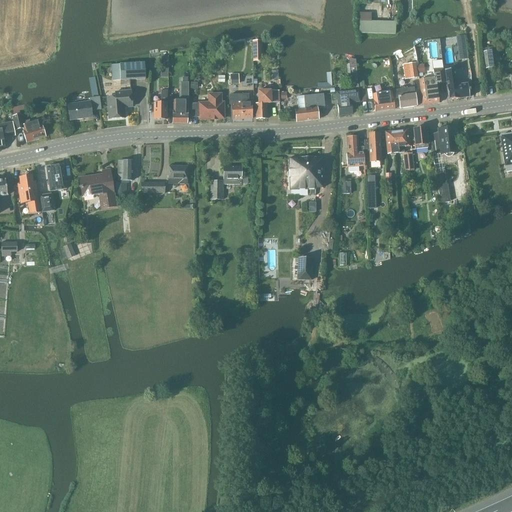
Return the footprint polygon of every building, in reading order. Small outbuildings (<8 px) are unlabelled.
[(360,12),(359,33),(394,34),(396,7),(382,7),(381,22),(371,21),(371,13),(360,12)] [(261,42),(252,42),(253,62),(261,61),(261,42)] [(466,44),(458,46),(460,60),(468,59),(466,44)] [(495,67),(493,52),(484,53),(486,68),(495,67)] [(444,82),(441,62),(434,62),(434,70),(433,70),(434,78),(419,80),(422,105),(439,103),(436,83),(444,82)] [(409,79),(418,78),(416,63),(407,64),(409,79)] [(121,81),(146,80),(145,64),(120,65),(121,81)] [(120,65),(112,65),(112,81),(121,81),(120,65)] [(457,86),(455,69),(445,71),(447,87),(449,100),(470,98),(469,92),(469,90),(468,90),(468,84),(457,86)] [(399,90),(396,90),(397,96),(398,96),(400,108),(416,106),(414,88),(406,89),(404,87),(400,88),(399,90)] [(336,96),(339,116),(352,114),(350,104),(360,103),(358,90),(352,91),(336,93),(336,96)] [(125,118),(124,108),(132,107),(131,91),(116,93),(116,97),(107,98),(109,119),(125,118)] [(161,91),(161,104),(154,104),(154,120),(166,120),(166,104),(167,104),(167,91),(161,91)] [(257,104),(256,104),(256,120),(266,120),(266,104),(279,104),(279,91),(257,91),(257,104)] [(376,94),(373,94),(375,112),(394,110),(392,92),(376,94)] [(199,118),(199,120),(224,120),(224,103),(221,103),(221,95),(209,95),(209,104),(192,104),(192,118),(199,118)] [(232,120),(251,120),(251,103),(248,103),(248,95),(229,96),(229,105),(231,105),(232,120)] [(306,110),(305,110),(295,111),(296,122),(318,120),(317,108),(324,107),(323,95),(304,97),(306,110)] [(90,102),(68,105),(70,121),(88,118),(88,115),(92,114),(92,111),(101,110),(99,98),(89,99),(90,102)] [(176,100),(172,103),(172,123),(187,123),(187,101),(176,100)] [(23,112),(25,119),(40,116),(39,113),(35,114),(34,110),(23,112)] [(20,115),(13,117),(16,131),(23,129),(21,123),(20,115)] [(29,120),(21,123),(23,129),(24,131),(22,131),(26,143),(46,137),(42,125),(40,125),(39,121),(30,123),(29,120)] [(4,137),(15,135),(13,122),(0,124),(0,146),(5,146),(4,137)] [(440,155),(444,154),(444,155),(445,156),(446,156),(446,157),(447,157),(448,157),(449,157),(450,157),(450,156),(451,156),(452,155),(453,154),(453,153),(455,153),(453,127),(449,128),(448,126),(446,125),(444,125),(442,126),(441,127),(440,129),(440,131),(440,134),(430,135),(432,154),(440,153),(440,155)] [(414,149),(428,148),(426,127),(412,129),(414,149)] [(407,130),(396,131),(398,153),(404,153),(403,147),(408,147),(407,130)] [(398,154),(396,131),(385,132),(387,154),(395,153),(395,154),(398,154)] [(365,162),(380,161),(379,133),(368,134),(368,140),(364,140),(365,162)] [(511,133),(501,135),(506,167),(511,165),(511,133)] [(363,147),(357,147),(357,136),(347,137),(348,154),(346,154),(347,167),(364,166),(363,147)] [(414,171),(412,153),(403,154),(404,172),(414,171)] [(289,189),(310,189),(310,195),(316,195),(315,188),(323,188),(323,158),(289,158),(289,189)] [(122,161),(121,181),(127,181),(132,181),(132,161),(122,161)] [(63,165),(46,167),(46,168),(50,192),(66,190),(63,165)] [(178,184),(187,184),(187,167),(169,167),(168,184),(173,184),(173,187),(178,187),(178,184)] [(223,186),(241,186),(241,167),(223,167),(222,182),(213,182),(213,200),(222,200),(223,186)] [(101,209),(116,206),(109,169),(102,170),(103,174),(79,178),(82,197),(98,194),(101,209)] [(438,175),(440,189),(448,188),(445,173),(438,175)] [(21,183),(17,184),(21,205),(28,203),(30,215),(40,213),(36,181),(33,182),(32,176),(20,178),(21,183)] [(141,194),(164,194),(164,184),(141,183),(141,194)] [(375,192),(367,192),(367,200),(367,209),(375,209),(375,192)] [(51,194),(40,196),(42,213),(54,211),(51,194)] [(266,230),(266,241),(277,242),(278,230),(266,230)] [(17,243),(1,243),(1,253),(10,253),(17,253),(17,243)] [(63,249),(62,249),(64,260),(67,259),(75,256),(70,245),(63,248),(63,249)] [(311,282),(312,258),(297,258),(297,266),(294,266),(294,270),(296,270),(296,282),(311,282)]
